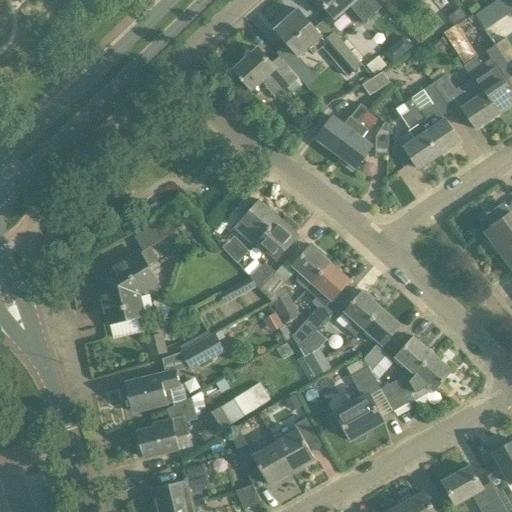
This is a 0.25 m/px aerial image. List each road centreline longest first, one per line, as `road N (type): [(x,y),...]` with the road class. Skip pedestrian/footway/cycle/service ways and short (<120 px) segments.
road 1 (residential): [(384,243),(237,132),(180,77),(189,48),(246,0)]
road 2 (tertiary): [(0,197),(204,0)]
road 3 (residential): [(303,511),(511,389)]
road 4 (tertiary): [(166,0),(0,163)]
road 5 (residential): [(511,385),(502,361),(384,243)]
road 6 (residential): [(384,243),(511,159)]
